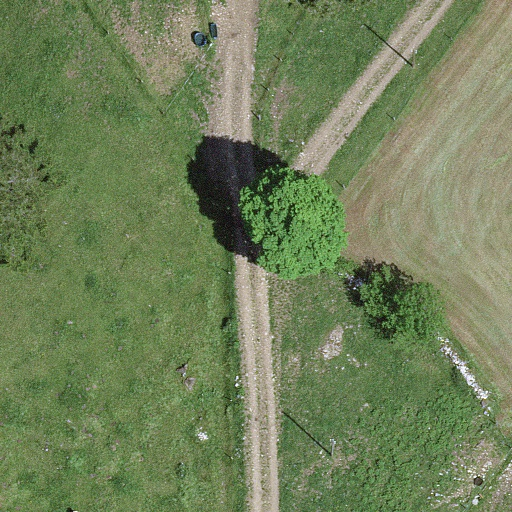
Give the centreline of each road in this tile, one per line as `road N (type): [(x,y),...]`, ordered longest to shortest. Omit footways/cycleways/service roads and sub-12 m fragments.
road 1 (track): [(242,0),(237,55),(258,307),(259,511)]
road 2 (track): [(251,234),(318,183),(445,0)]
